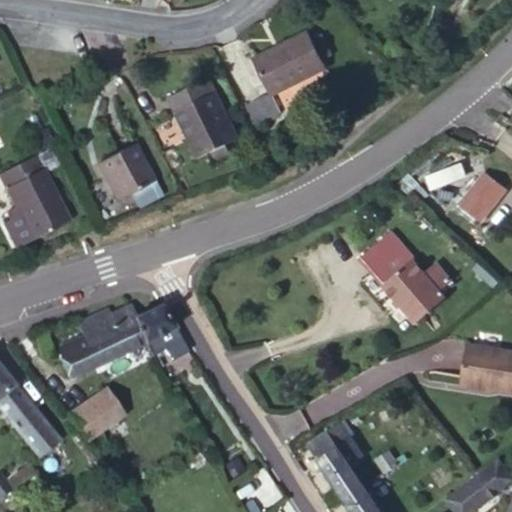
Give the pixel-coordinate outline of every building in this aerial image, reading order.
[(297,27),(246,56),(266,91),(317,62),(297,27)] [(197,79),(155,100),(184,161),(227,141),(197,79)] [(272,92),(246,102),(254,121),(280,111),(272,92)] [(18,145),(0,153),(0,227),(3,233),(50,211),(18,145)] [(97,202),(113,194),(136,184),(118,145),(78,163),(97,202)] [(478,164),(447,198),(467,217),(500,184),(478,164)] [(426,172),(428,184),(465,177),(462,165),(426,172)] [(136,184),(113,194),(120,208),(142,197),(136,184)] [(380,226),(361,240),(386,270),(394,277),(411,261),(405,257),(390,239),(380,226)] [(401,228),(390,239),(405,257),(417,246),(401,228)] [(411,261),(394,277),(387,282),(419,321),(447,295),(437,284),(445,277),(427,259),(422,264),(416,257),(411,261)] [(92,289),(59,301),(70,322),(47,332),(65,361),(130,329),(117,303),(112,293),(97,300),(92,289)] [(117,303),(130,329),(141,323),(159,314),(144,289),(117,303)] [(153,349),(174,339),(159,314),(141,323),(153,349)] [(511,351),(462,343),(455,385),(483,388),(489,386),(511,390),(511,351)] [(91,372),(52,401),(75,435),(87,426),(83,419),(109,400),(91,372)] [(42,428),(0,375),(0,421),(20,446),(42,428)] [(449,433),(440,421),(433,426),(440,437),(449,433)] [(385,511),(329,427),(307,442),(353,511),(385,511)] [(386,450),(374,460),(386,474),(397,467),(386,450)] [(511,472),(511,470),(511,468),(511,456),(510,454),(501,462),(500,460),(449,500),(458,511),(465,511),(511,476),(511,472)]
